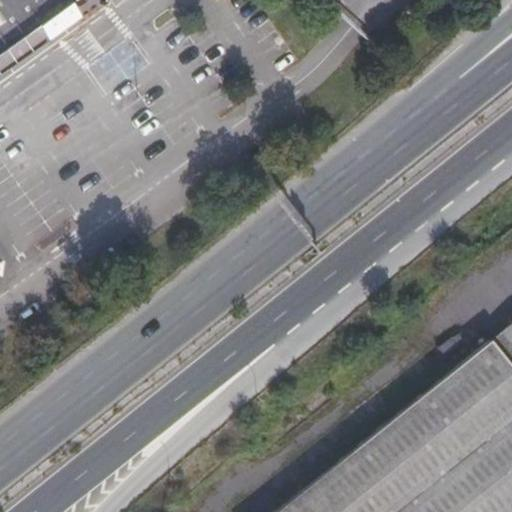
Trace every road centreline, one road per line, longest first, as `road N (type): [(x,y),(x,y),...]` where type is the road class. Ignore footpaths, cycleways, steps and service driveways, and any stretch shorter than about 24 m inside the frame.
road 1 (primary): [(466,95),(0,471)]
road 2 (primary): [(262,331),(511,131)]
road 3 (primary): [(38,511),(262,331)]
road 4 (primary): [(103,511),(252,378),(262,331)]
